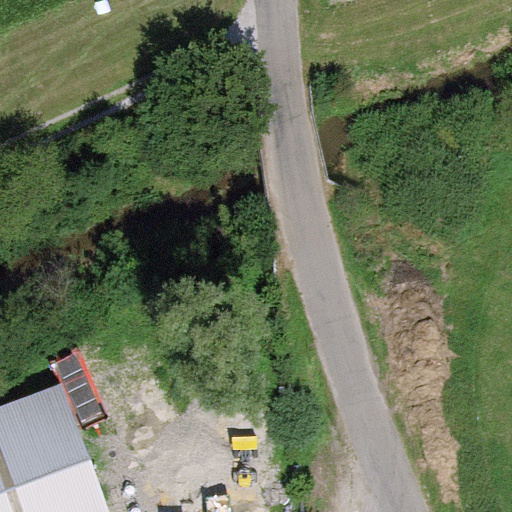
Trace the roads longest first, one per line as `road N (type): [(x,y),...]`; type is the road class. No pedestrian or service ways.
road 1 (unclassified): [(408,511),(299,196),(276,0)]
road 2 (track): [(277,28),(0,156)]
